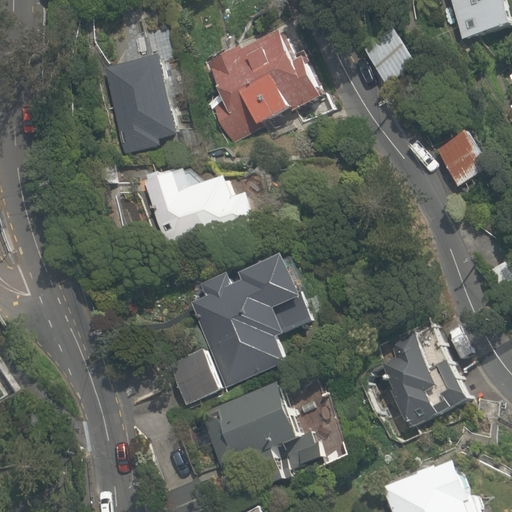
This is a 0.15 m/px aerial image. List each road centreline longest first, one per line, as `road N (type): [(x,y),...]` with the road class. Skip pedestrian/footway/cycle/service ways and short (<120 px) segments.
road 1 (residential): [(324,0),(493,329),(511,350)]
road 2 (residential): [(56,297),(16,169),(11,0)]
road 3 (residential): [(112,511),(105,433),(56,297)]
